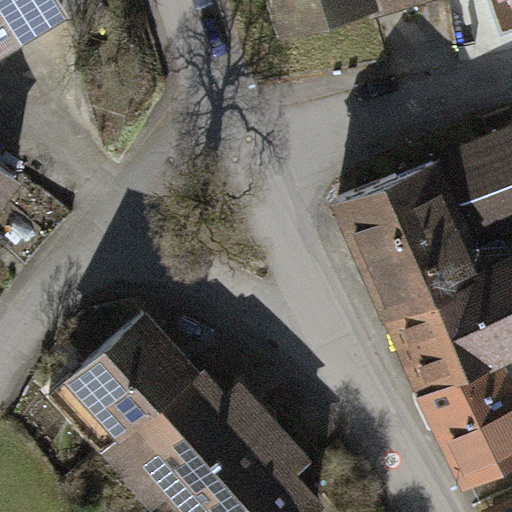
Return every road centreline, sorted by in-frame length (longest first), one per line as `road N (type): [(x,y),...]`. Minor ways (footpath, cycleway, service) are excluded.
road 1 (residential): [(45,296),(90,275),(165,270),(259,314),(345,373)]
road 2 (residential): [(217,72),(45,296)]
road 3 (residential): [(254,152),(511,72)]
road 4 (residential): [(254,152),(345,373)]
road 5 (residential): [(345,373),(426,511)]
